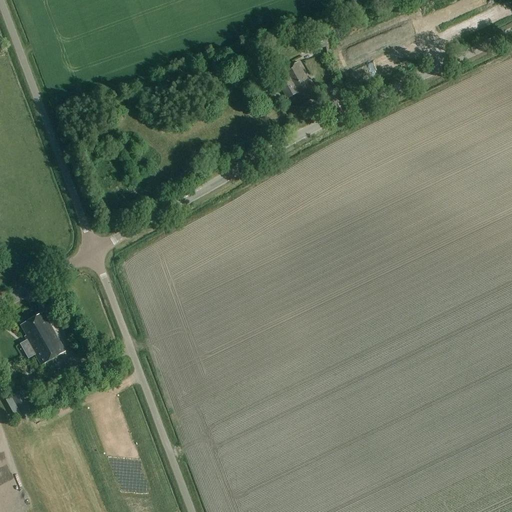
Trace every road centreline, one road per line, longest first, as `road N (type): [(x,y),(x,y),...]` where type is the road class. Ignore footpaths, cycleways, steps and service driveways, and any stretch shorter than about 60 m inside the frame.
road 1 (tertiary): [(94,251),(317,126),(511,33)]
road 2 (unclassified): [(192,511),(94,251)]
road 3 (unclassified): [(94,251),(0,0)]
